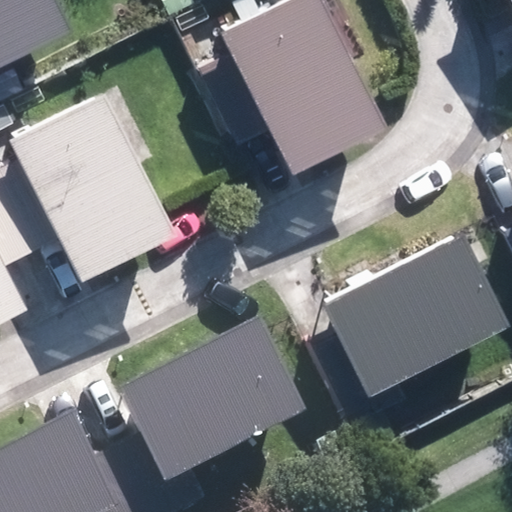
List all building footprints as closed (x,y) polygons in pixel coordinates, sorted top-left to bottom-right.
[(0,0),(0,54),(62,24),(50,0),(0,0)] [(227,143),(258,128),(277,168),(373,121),(313,0),(261,0),(208,26),(221,54),(191,68),(227,143)] [(511,0),(502,0),(511,19),(511,0)] [(1,131),(14,156),(0,162),(0,196),(25,246),(51,233),(71,273),(166,225),(96,84),(1,131)] [(511,136),(511,98),(492,109),(507,139),(511,136)] [(511,172),(507,175),(511,184),(511,221),(498,228),(511,256),(511,172)] [(0,196),(0,306),(17,298),(0,263),(0,258),(25,246),(0,196)] [(310,294),(328,332),(302,345),(340,421),(397,392),(387,372),(498,317),(451,224),(310,294)] [(246,326),(105,397),(151,490),(293,419),(246,326)] [(60,421),(0,450),(0,511),(158,511),(124,443),(82,464),(60,421)]
